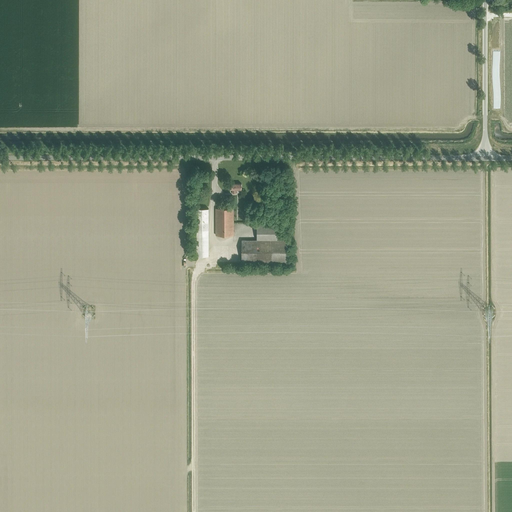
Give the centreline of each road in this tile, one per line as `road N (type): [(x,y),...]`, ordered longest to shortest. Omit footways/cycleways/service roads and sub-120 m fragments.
road 1 (unclassified): [(481,158),(0,158)]
road 2 (unclassified): [(485,140),(485,0)]
